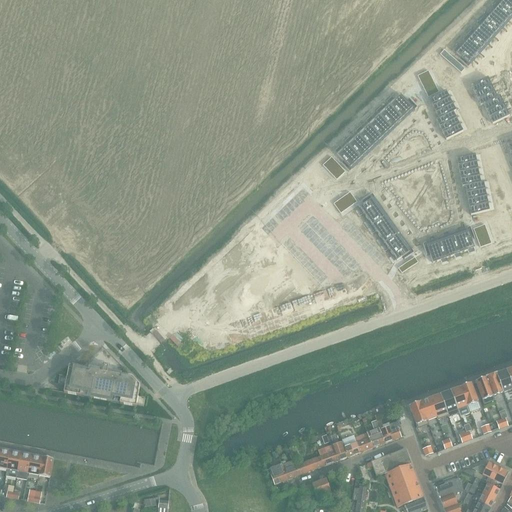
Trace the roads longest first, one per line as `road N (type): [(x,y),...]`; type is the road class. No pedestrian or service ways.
road 1 (unclassified): [(402,313),(173,400)]
road 2 (residential): [(419,467),(409,440),(282,487)]
road 3 (unclassified): [(307,204),(392,289),(402,313)]
road 4 (residential): [(0,225),(100,326)]
road 5 (residential): [(177,477),(56,511)]
